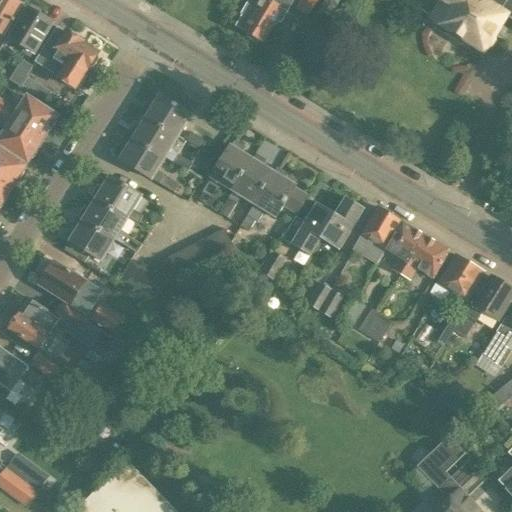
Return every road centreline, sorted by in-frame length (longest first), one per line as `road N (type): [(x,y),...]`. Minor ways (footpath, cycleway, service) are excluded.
road 1 (secondary): [(511,252),(151,35)]
road 2 (residential): [(0,272),(151,35)]
